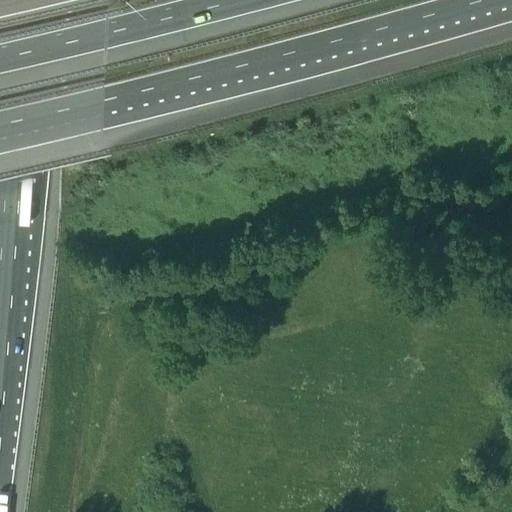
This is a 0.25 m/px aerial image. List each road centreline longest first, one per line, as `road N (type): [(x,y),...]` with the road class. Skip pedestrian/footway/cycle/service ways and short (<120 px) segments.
road 1 (motorway): [(0,129),(497,0)]
road 2 (motorway): [(0,347),(23,0)]
road 3 (motorway): [(0,56),(237,0)]
